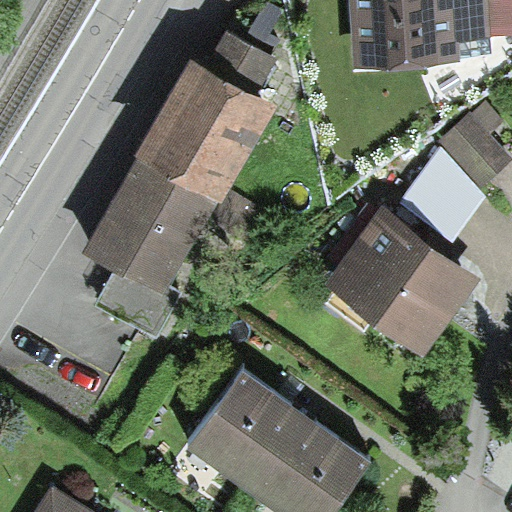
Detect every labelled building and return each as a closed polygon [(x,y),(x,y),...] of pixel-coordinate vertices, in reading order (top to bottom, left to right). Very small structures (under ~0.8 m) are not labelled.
[(511,0),(349,0),(349,69),(511,71),(511,0)] [(181,73),(91,254),(179,297),(269,116),(181,73)] [(485,182),(511,164),(511,134),(493,105),(452,131),(485,182)] [(390,206),(319,291),(408,366),(480,280),(390,206)] [(318,511),(361,456),(247,371),(181,459),(252,511),(318,511)]
